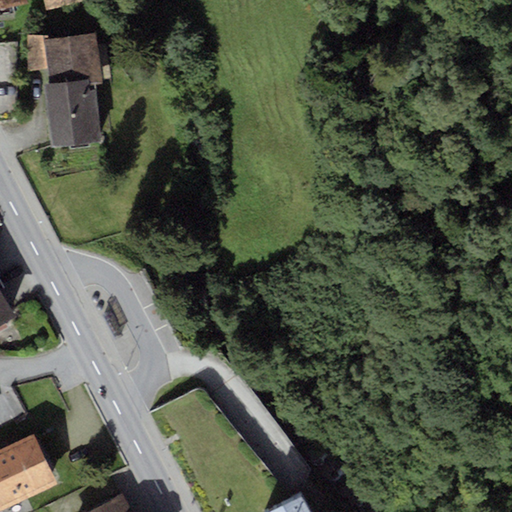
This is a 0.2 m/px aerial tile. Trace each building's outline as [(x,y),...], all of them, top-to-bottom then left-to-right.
[(44,0),(46,8),(83,0),(44,0)] [(96,32),(41,39),(54,146),(97,141),(89,83),(102,81),(96,32)] [(0,290),(0,325),(15,317),(0,290)] [(35,434),(0,450),(0,510),(58,483),(35,434)] [(132,511),(123,494),(87,511),(132,511)] [(311,511),(302,494),(267,511),(311,511)]
